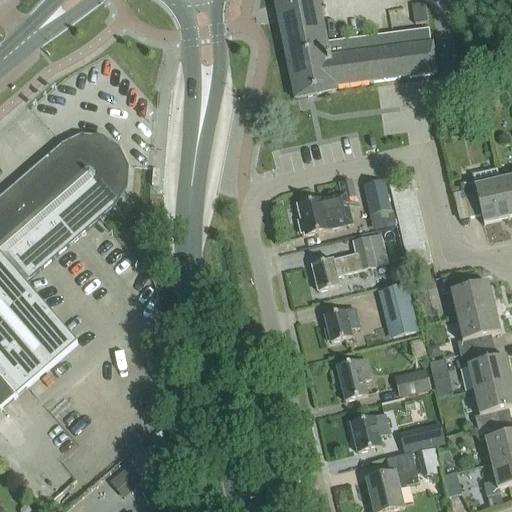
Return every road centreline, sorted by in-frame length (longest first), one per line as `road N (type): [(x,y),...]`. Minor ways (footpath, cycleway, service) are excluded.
road 1 (secondary): [(241,511),(185,288),(186,183),(209,71),(198,0)]
road 2 (residential): [(511,274),(469,266),(448,251),(424,158),(259,198)]
road 3 (residential): [(318,511),(252,228),(259,198)]
